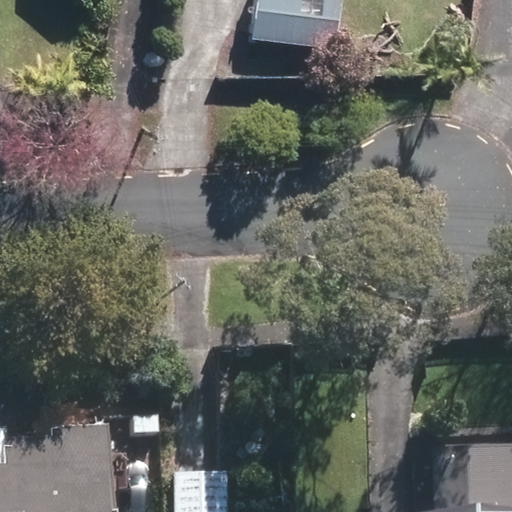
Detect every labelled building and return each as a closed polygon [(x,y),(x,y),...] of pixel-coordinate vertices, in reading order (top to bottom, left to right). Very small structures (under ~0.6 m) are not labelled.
[(340,0),(255,0),(251,35),(334,46),(340,0)] [(118,511),(118,501),(109,501),(104,412),(44,415),(44,425),(2,426),(2,414),(0,414),(0,511),(118,511)] [(503,511),(501,448),(437,450),(438,511),(503,511)] [(222,511),(223,466),(174,466),(173,511),(222,511)] [(157,475),(139,476),(141,503),(159,501),(157,475)]
